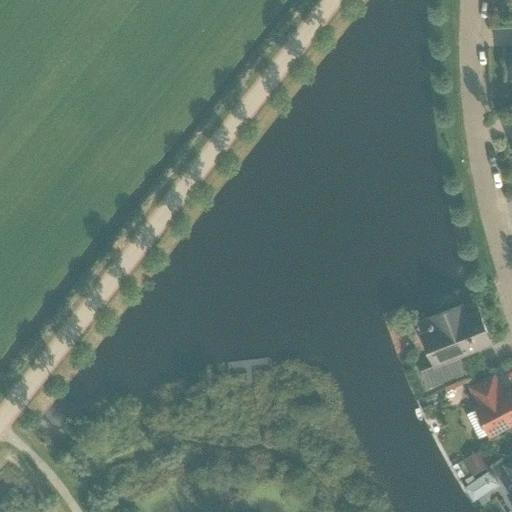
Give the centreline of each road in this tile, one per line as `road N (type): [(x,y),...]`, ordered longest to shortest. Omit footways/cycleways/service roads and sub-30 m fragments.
road 1 (tertiary): [(0,423),(332,0)]
road 2 (residential): [(511,279),(482,172),(470,0)]
